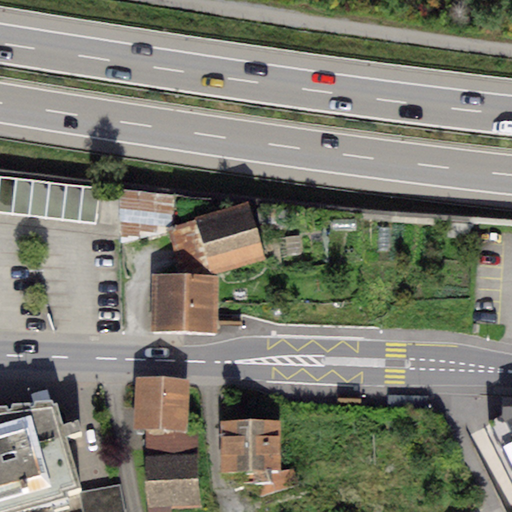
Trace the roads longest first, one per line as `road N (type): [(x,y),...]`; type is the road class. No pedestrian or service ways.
road 1 (motorway): [(511,115),(0,43)]
road 2 (motorway): [(0,103),(511,175)]
road 3 (primary): [(444,370),(0,353)]
road 4 (unclassified): [(173,0),(511,49)]
road 5 (residential): [(497,511),(445,401),(444,370)]
